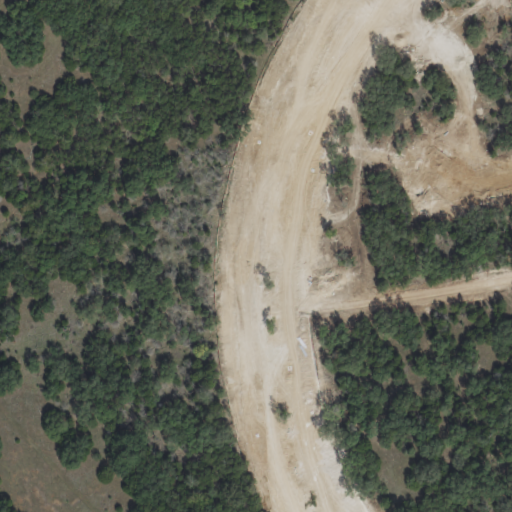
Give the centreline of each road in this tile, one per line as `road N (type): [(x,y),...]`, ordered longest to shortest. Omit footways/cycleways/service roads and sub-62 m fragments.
road 1 (residential): [(337,511),(312,442),(295,342),(292,257),(306,153),(347,57),(384,0)]
road 2 (residential): [(341,0),(269,150),(250,280),(263,405),(299,511)]
